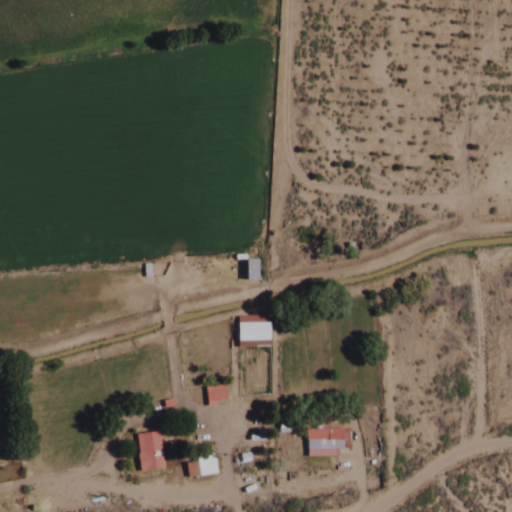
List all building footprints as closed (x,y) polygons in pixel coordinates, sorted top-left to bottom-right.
[(253,282),(253,262),(239,262),(239,282),(253,282)] [(222,403),(219,386),(199,389),(203,406),(222,403)] [(346,430),(301,430),(301,457),(346,456),(346,430)] [(157,472),(157,435),(133,435),(133,472),(157,472)] [(182,462),(182,478),(210,478),(210,462),(182,462)]
